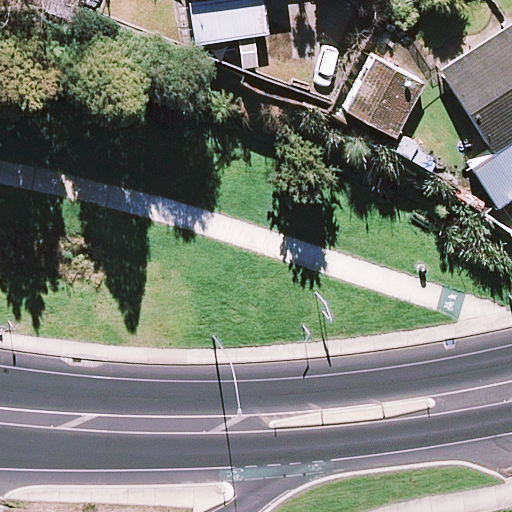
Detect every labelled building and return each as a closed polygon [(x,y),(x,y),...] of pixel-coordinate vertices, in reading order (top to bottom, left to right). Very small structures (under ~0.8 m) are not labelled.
[(183,0),(188,42),(265,33),(261,0),(183,0)] [(484,21),(471,0),(461,0),(420,25),(435,51),(484,21)] [(511,19),(436,69),(491,153),(470,166),(494,203),(511,191),(511,19)] [(417,87),(368,58),(339,106),(388,135),(417,87)] [(241,279),(202,179),(0,258),(0,330),(14,367),(241,279)]
